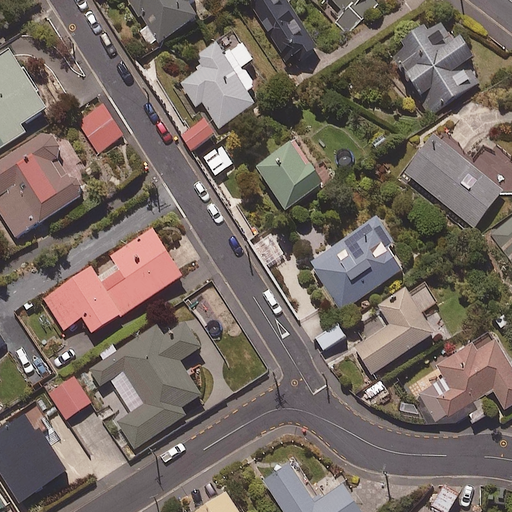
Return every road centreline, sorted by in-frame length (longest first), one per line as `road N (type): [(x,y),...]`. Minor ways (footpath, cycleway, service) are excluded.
road 1 (residential): [(315,414),(297,369),(66,0)]
road 2 (residential): [(315,414),(271,408),(106,511)]
road 3 (residential): [(511,460),(375,447),(315,414)]
